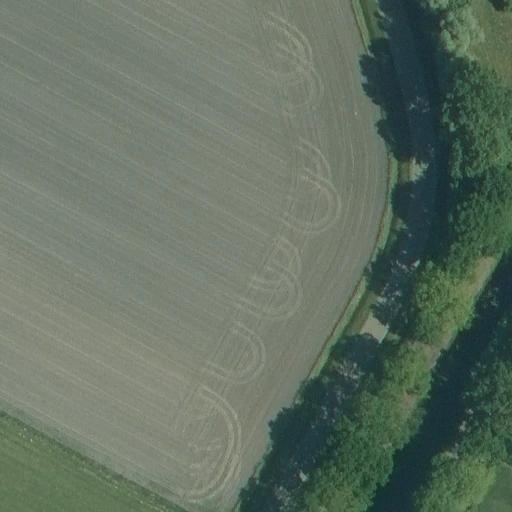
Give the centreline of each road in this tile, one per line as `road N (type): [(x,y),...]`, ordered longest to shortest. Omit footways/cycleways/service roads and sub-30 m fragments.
road 1 (unclassified): [(273,511),(415,240),(422,204),(416,102),(385,0)]
road 2 (unclassified): [(424,511),(511,351)]
